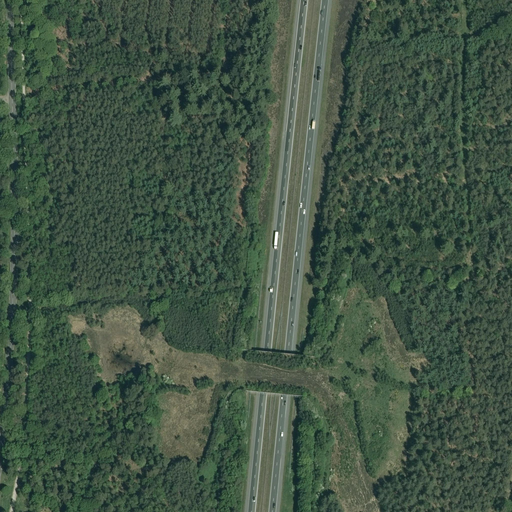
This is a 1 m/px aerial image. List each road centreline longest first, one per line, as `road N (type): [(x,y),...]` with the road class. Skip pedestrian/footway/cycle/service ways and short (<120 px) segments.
road 1 (motorway): [(304,0),(251,511)]
road 2 (motorway): [(272,511),(324,0)]
road 3 (secondary): [(0,448),(14,255),(9,0)]
